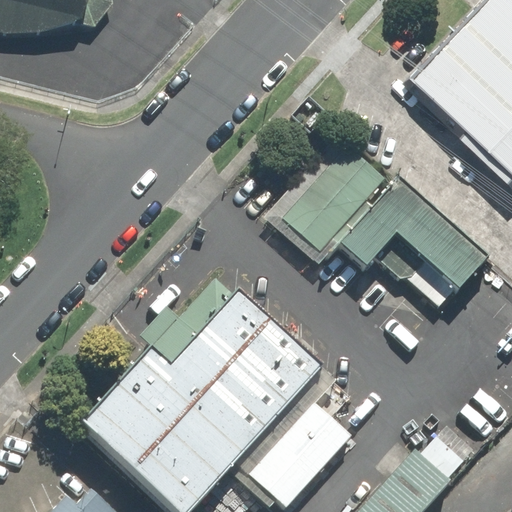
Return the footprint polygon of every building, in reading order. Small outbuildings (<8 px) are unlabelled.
[(0,0),(0,37),(5,39),(39,37),(77,29),(83,0),(0,0)] [(511,0),(500,0),(422,84),(511,167),(511,0)] [(342,153),(280,225),(314,255),(376,183),(342,153)] [(395,190),(336,255),(358,274),(370,261),(395,284),(402,284),(435,313),(478,265),(395,190)] [(73,436),(156,511),(185,511),(314,372),(216,282),(73,436)] [(280,511),(348,439),(311,405),(243,479),(279,511),(280,511)] [(420,511),(446,485),(410,452),(354,511),(420,511)] [(110,511),(80,484),(54,511),(110,511)]
